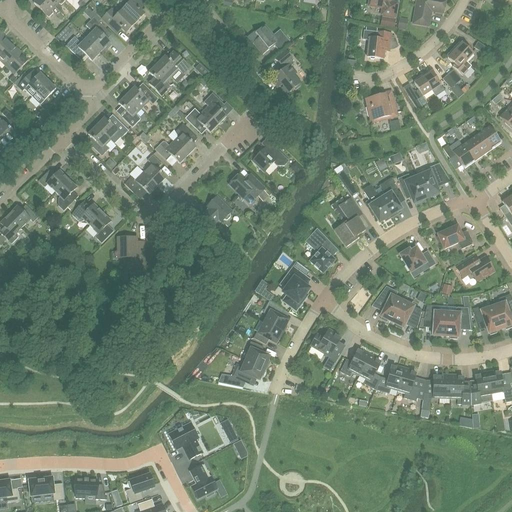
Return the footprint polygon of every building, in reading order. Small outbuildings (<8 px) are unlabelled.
[(55,8),(46,0),(37,0),(33,4),(46,17),(48,19),(53,14),(52,11),(55,8)] [(138,0),(120,0),(120,1),(126,7),(122,11),(135,24),(144,15),(139,11),(144,6),(140,1),(138,0)] [(370,0),(369,6),(383,8),(382,15),(394,17),(397,5),(390,3),(390,0),(370,0)] [(445,0),(423,0),(423,3),(417,2),(413,24),(428,27),(431,11),(443,14),(445,0)] [(111,10),(102,20),(117,35),(122,30),(126,34),(135,24),(122,11),(117,16),(111,10)] [(395,20),(382,17),(380,26),(394,29),(395,20)] [(91,35),(87,39),(100,52),(110,43),(100,34),(105,29),(94,18),(85,26),(90,31),(89,33),(91,35)] [(316,23),(302,20),(305,32),(316,23)] [(253,43),(263,55),(274,46),(278,51),(289,42),(280,30),(273,36),(265,26),(255,34),(259,38),(253,43)] [(62,43),(72,32),(67,27),(56,38),(62,43)] [(389,52),(391,34),(377,33),(377,29),(366,28),(366,32),(364,31),(363,40),(370,41),(368,58),(369,58),(370,60),(374,60),(375,59),(381,59),(382,51),(389,52)] [(0,37),(0,54),(10,45),(1,36),(0,37)] [(100,52),(87,39),(81,45),(74,38),(66,46),(77,58),(82,53),(91,62),(100,52)] [(485,55),(488,50),(478,42),(474,48),(485,55)] [(459,43),(453,50),(466,62),(473,54),(462,43),(460,45),(459,43)] [(10,45),(0,54),(0,60),(6,66),(19,53),(10,45)] [(466,62),(453,50),(447,56),(448,58),(447,59),(454,65),(452,67),(462,76),(471,67),(466,62)] [(271,81),(277,89),(279,87),(286,95),(294,89),(295,91),(300,87),(299,85),(300,84),(293,75),(296,74),(290,67),(294,64),(290,60),(292,59),(286,51),(276,60),(282,67),(282,66),(285,69),(271,81)] [(27,62),(19,53),(6,66),(14,75),(27,62)] [(185,73),(188,69),(172,54),(167,59),(165,57),(157,65),(171,79),(172,78),(178,83),(186,74),(185,73)] [(167,83),(171,79),(157,65),(148,73),(157,82),(153,87),(162,96),(167,91),(169,88),(169,85),(167,83)] [(430,73),(429,71),(421,76),(432,91),(435,97),(444,91),(432,72),(430,73)] [(453,71),(447,75),(456,85),(461,81),(453,71)] [(24,90),(32,98),(48,82),(40,74),(37,76),(34,73),(31,73),(18,87),(22,92),(24,90)] [(456,85),(447,75),(442,80),(451,90),(456,85)] [(418,101),(432,91),(421,76),(414,81),(415,83),(414,84),(419,92),(414,95),(413,93),(408,97),(417,111),(422,108),(418,101)] [(202,80),(199,83),(204,88),(207,84),(202,80)] [(48,82),(32,98),(40,106),(45,111),(48,108),(43,103),(56,90),(48,82)] [(464,94),(469,90),(466,86),(461,90),(464,94)] [(126,96),(141,110),(149,102),(153,106),(157,101),(148,92),(144,96),(135,88),(126,96)] [(12,95),(7,90),(3,94),(8,99),(12,95)] [(208,107),(204,111),(218,125),(226,117),(219,110),(224,105),(212,94),(203,103),(208,107)] [(366,108),(368,117),(370,117),(371,121),(372,121),(373,123),(397,117),(394,102),(387,104),(385,95),(366,100),(367,108),(366,108)] [(136,114),(141,110),(126,96),(118,104),(127,113),(122,119),(132,129),(140,120),(136,114)] [(0,135),(8,144),(16,135),(9,128),(16,120),(6,110),(2,114),(7,119),(3,122),(0,119),(0,135)] [(218,125),(204,111),(200,115),(195,110),(185,120),(195,130),(201,125),(210,134),(218,125)] [(511,113),(507,110),(500,118),(511,129),(511,113)] [(171,119),(175,115),(172,111),(167,116),(171,119)] [(128,132),(119,122),(113,128),(104,118),(96,127),(110,141),(111,140),(115,144),(120,139),(121,139),(128,132)] [(44,125),(39,120),(35,125),(40,130),(44,125)] [(178,138),(173,142),(188,156),(196,148),(187,139),(192,133),(183,125),(175,133),(178,138)] [(110,141),(96,127),(88,135),(97,144),(92,148),(102,157),(110,149),(106,146),(110,141)] [(480,134),(492,150),(501,144),(489,127),(480,134)] [(142,142),(146,137),(143,133),(138,138),(142,142)] [(492,150),(480,134),(471,140),(483,156),(492,150)] [(0,152),(8,144),(0,135),(0,152)] [(146,137),(142,142),(145,145),(150,140),(146,137)] [(137,146),(142,142),(138,138),(134,143),(137,146)] [(471,140),(462,146),(474,163),(483,156),(471,140)] [(179,165),(188,156),(173,142),(169,147),(165,142),(163,142),(155,150),(165,161),(170,156),(179,165)] [(474,163),(462,146),(453,153),(448,146),(443,149),(450,160),(455,156),(464,169),(474,163)] [(266,148),(252,162),(258,168),(258,171),(261,171),(264,173),(274,164),(277,167),(284,167),(289,162),(275,148),(270,152),(266,148)] [(143,173),(157,187),(166,179),(157,170),(162,165),(152,156),(147,161),(151,165),(143,173)] [(105,165),(111,171),(116,167),(110,161),(105,165)] [(429,173),(417,178),(426,199),(431,197),(431,198),(437,196),(437,194),(438,194),(435,186),(439,184),(439,185),(440,185),(437,179),(446,176),(439,165),(427,169),(429,173)] [(112,172),(115,176),(120,171),(116,168),(112,172)] [(55,193),(68,180),(59,172),(56,175),(50,170),(38,182),(44,188),(47,185),(55,193)] [(343,172),(337,176),(346,189),(352,185),(343,172)] [(157,187),(143,173),(135,181),(132,177),(124,185),(133,193),(140,186),(149,195),(157,187)] [(250,185),(239,175),(229,185),(249,205),(251,205),(255,201),(255,200),(264,190),(255,180),(250,185)] [(426,199),(417,178),(410,181),(408,175),(397,180),(402,191),(408,189),(414,204),(415,203),(416,205),(422,202),(421,201),(426,199)] [(380,200),(391,218),(398,214),(396,213),(402,210),(393,196),(399,193),(391,179),(380,186),(383,192),(382,192),(385,197),(380,200)] [(76,188),(68,180),(55,193),(60,198),(58,199),(58,207),(64,212),(78,197),(73,192),(76,188)] [(385,222),(391,218),(380,200),(371,185),(362,191),(369,201),(364,204),(369,212),(371,211),(379,223),(384,220),(385,222)] [(360,192),(355,194),(360,203),(365,201),(360,192)] [(511,196),(502,202),(511,216),(506,219),(511,227),(511,196)] [(217,197),(206,208),(208,210),(201,217),(211,227),(219,220),(221,222),(223,220),(227,221),(230,217),(229,214),(231,212),(217,197)] [(343,225),(334,232),(345,248),(357,240),(355,238),(365,231),(352,213),(357,209),(350,199),(345,202),(342,198),(330,207),(343,225)] [(84,222),(89,227),(102,214),(93,205),(90,209),(84,203),(71,216),(80,224),(84,222)] [(17,207),(9,216),(22,229),(30,220),(33,223),(38,218),(26,206),(21,211),(17,207)] [(102,214),(89,227),(98,235),(95,238),(101,244),(114,232),(107,226),(111,222),(102,214)] [(22,229),(9,216),(0,224),(4,228),(0,231),(0,233),(11,245),(16,240),(18,238),(15,235),(22,229)] [(256,226),(265,233),(268,228),(259,222),(256,226)] [(457,226),(437,235),(438,238),(437,238),(439,243),(440,243),(444,250),(459,244),(462,250),(473,245),(467,231),(461,234),(457,226)] [(323,274),(335,261),(324,251),(331,244),(317,230),(306,242),(318,253),(310,262),(323,274)] [(118,239),(119,258),(134,257),(135,268),(135,277),(144,277),(144,244),(136,244),(136,239),(118,239)] [(236,247),(232,250),(237,255),(241,252),(236,247)] [(402,255),(400,256),(410,273),(426,264),(428,268),(435,264),(427,252),(421,256),(416,248),(410,252),(409,250),(407,251),(406,249),(401,253),(402,255)] [(471,259),(456,268),(462,278),(467,275),(470,280),(474,277),(476,282),(482,279),(484,279),(487,277),(488,275),(494,272),(486,259),(475,265),(471,259)] [(300,301),(309,289),(305,286),(309,281),(305,278),(309,272),(296,262),(291,268),(296,272),(291,279),(293,280),(283,293),(287,296),(283,302),(296,311),(302,302),(300,301)] [(453,288),(444,286),(442,295),(451,297),(453,288)] [(265,290),(259,287),(255,292),(261,296),(265,290)] [(387,321),(392,323),(402,302),(395,298),(397,293),(386,287),(386,288),(376,300),(376,301),(386,305),(380,317),(381,318),(380,320),(386,323),(387,321)] [(304,314),(315,298),(310,294),(299,311),(304,314)] [(500,305),(493,307),(500,330),(505,329),(505,331),(511,328),(511,326),(511,323),(508,311),(511,309),(511,300),(510,295),(498,299),(500,305)] [(268,316),(264,323),(283,334),(287,327),(285,326),(288,322),(277,316),(281,309),(269,301),(263,313),(268,316)] [(402,302),(392,323),(396,325),(395,327),(401,330),(402,328),(403,329),(407,321),(417,326),(417,325),(421,311),(402,302)] [(445,337),(447,313),(439,313),(439,309),(437,307),(427,306),(423,320),(433,321),(432,336),(434,336),(433,338),(440,339),(441,337),(445,337)] [(500,330),(493,307),(481,311),(480,308),(472,310),(477,324),(484,322),(488,334),(489,334),(490,336),(497,334),(496,332),(500,330)] [(455,314),(447,313),(445,337),(450,338),(450,340),(457,340),(457,338),(458,338),(459,324),(470,324),(468,309),(457,308),(455,310),(455,314)] [(283,334),(264,323),(258,334),(256,333),(253,339),(266,346),(269,340),(276,344),(278,340),(280,341),(283,334)] [(317,336),(311,346),(329,357),(323,368),(330,372),(340,355),(333,351),(340,339),(335,336),(336,334),(329,330),(323,339),(317,336)] [(246,361),(266,370),(269,362),(267,362),(269,357),(261,354),(263,348),(250,342),(248,348),(251,350),(246,361)] [(359,376),(370,355),(363,352),(362,354),(358,351),(351,363),(346,360),(340,373),(349,378),(352,372),(359,376)] [(363,385),(375,391),(380,378),(374,375),(380,363),(375,360),(376,359),(370,355),(359,376),(366,379),(363,385)] [(263,377),(266,370),(246,361),(242,368),(237,366),(232,377),(222,376),(218,384),(242,389),(248,376),(259,381),(261,376),(263,377)] [(390,389),(398,391),(404,369),(397,367),(396,369),(391,367),(388,380),(380,378),(375,391),(389,395),(390,389)] [(411,371),(404,369),(398,391),(405,393),(403,399),(416,403),(420,389),(412,387),(416,374),(410,373),(411,371)] [(487,373),(492,402),(505,400),(506,403),(511,402),(511,396),(510,385),(502,386),(500,373),(495,374),(494,372),(487,373)] [(492,402),(487,373),(480,374),(480,376),(475,377),(477,390),(470,392),(471,406),(471,410),(473,409),(473,405),(492,402)] [(450,399),(450,376),(443,376),(443,377),(433,377),(433,398),(450,399)] [(457,405),(471,406),(470,392),(462,391),(463,378),(457,378),(457,376),(450,376),(450,399),(457,399),(457,405)] [(429,395),(424,394),(420,418),(428,419),(431,399),(428,399),(429,395)] [(472,421),(466,420),(464,428),(473,429),(472,421)] [(234,434),(227,421),(220,424),(227,438),(234,434)] [(198,439),(190,424),(183,428),(182,426),(174,430),(175,432),(168,436),(176,450),(182,447),(189,461),(202,454),(195,440),(198,439)] [(227,438),(231,444),(238,441),(234,434),(227,438)] [(246,451),(241,441),(233,445),(238,455),(246,451)] [(217,490),(204,465),(190,473),(196,485),(191,488),(197,500),(205,496),(206,499),(214,495),(213,492),(217,490)] [(149,475),(128,483),(130,490),(126,492),(130,504),(142,499),(140,493),(154,488),(149,475)] [(28,481),(31,504),(54,502),(64,500),(62,485),(53,486),(52,479),(52,478),(28,481)] [(74,495),(76,496),(75,500),(85,500),(85,496),(95,496),(95,500),(106,501),(103,486),(102,486),(102,487),(97,486),(97,480),(88,480),(89,479),(84,479),(84,480),(75,479),(75,486),(74,486),(74,488),(75,488),(74,495)] [(0,504),(19,502),(18,489),(11,490),(9,481),(0,482),(0,504)] [(152,500),(137,505),(139,511),(164,511),(162,505),(154,508),(152,500)]
